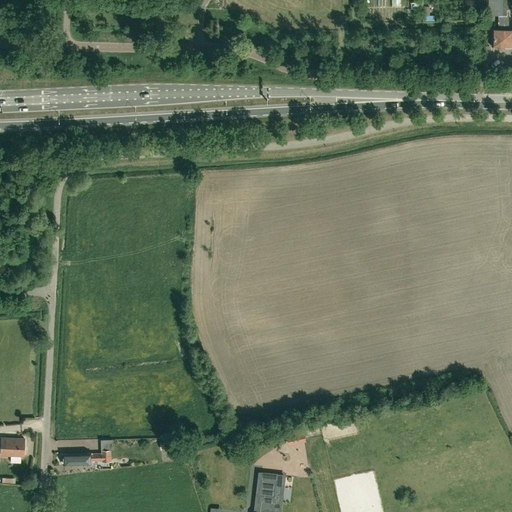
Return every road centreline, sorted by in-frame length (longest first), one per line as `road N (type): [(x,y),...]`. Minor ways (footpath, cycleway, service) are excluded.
road 1 (secondary): [(0,125),(460,101)]
road 2 (secondary): [(460,101),(250,92),(0,102)]
road 3 (residential): [(67,45),(233,50),(312,76),(511,83)]
road 4 (unclassified): [(44,511),(52,293)]
